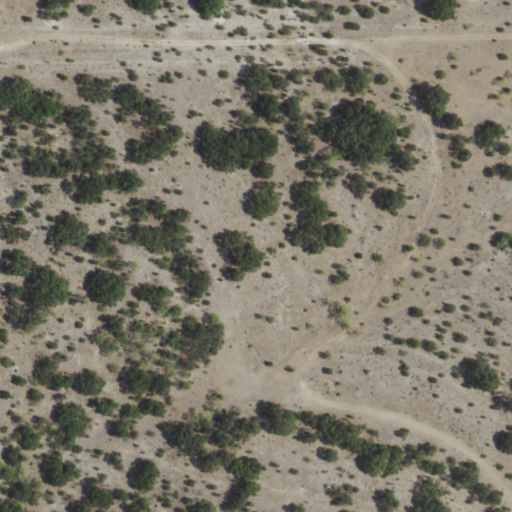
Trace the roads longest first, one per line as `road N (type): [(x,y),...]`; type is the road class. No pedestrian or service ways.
road 1 (track): [(499,511),(443,449),(309,380),(314,330),(418,185),(418,101),(383,31)]
road 2 (track): [(511,26),(0,35)]
